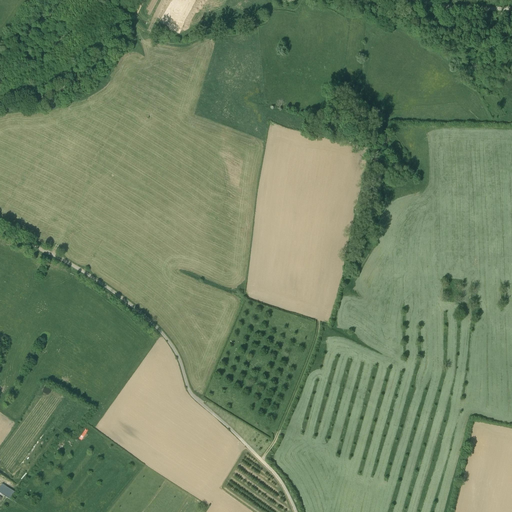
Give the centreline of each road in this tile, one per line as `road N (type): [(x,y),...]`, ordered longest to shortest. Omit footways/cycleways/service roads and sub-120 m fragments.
road 1 (unclassified): [(295,511),(276,476),(192,395),(171,344),(153,324),(89,276),(0,228)]
road 2 (track): [(0,106),(73,79),(143,0)]
road 3 (track): [(262,461),(321,324)]
